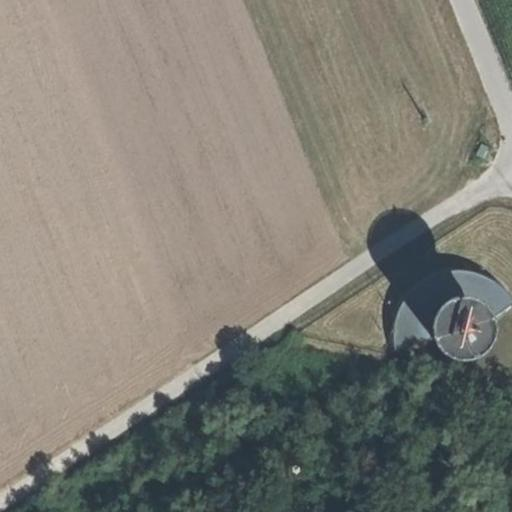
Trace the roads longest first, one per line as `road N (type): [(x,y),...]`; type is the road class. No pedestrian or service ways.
road 1 (unclassified): [(511,168),(0,504)]
road 2 (unclassified): [(511,133),(461,0)]
